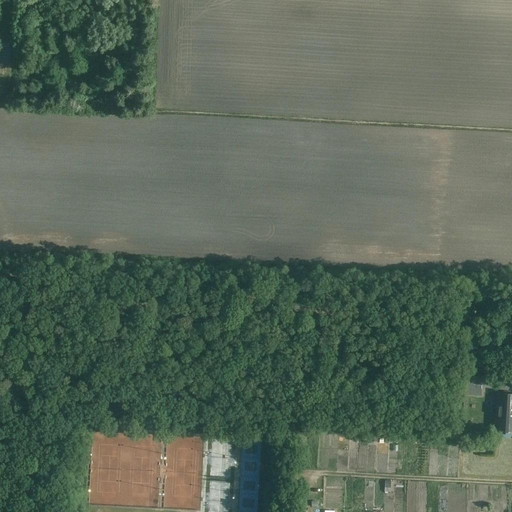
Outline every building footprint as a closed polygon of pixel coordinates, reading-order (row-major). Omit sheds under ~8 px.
[(481,285),(481,286),(480,298),(494,298),(495,285),(481,285)] [(467,311),(466,326),(468,326),(468,329),(473,329),(473,326),(476,326),(476,302),(467,302),(467,311)] [(466,354),(477,355),(477,340),(466,340),(466,354)] [(502,379),(511,379),(511,359),(502,359),(502,379)] [(511,409),(511,381),(498,380),(494,432),(511,433),(511,409)] [(342,442),(342,468),(351,469),(352,442),(342,442)] [(378,462),(378,447),(370,447),(370,462),(378,462)]
